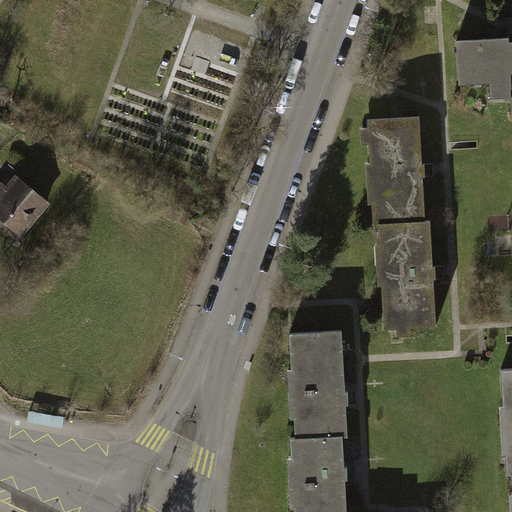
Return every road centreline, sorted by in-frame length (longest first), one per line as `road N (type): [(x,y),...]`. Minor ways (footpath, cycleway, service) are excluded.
road 1 (residential): [(337,0),(175,448),(143,511)]
road 2 (residential): [(113,511),(0,456)]
